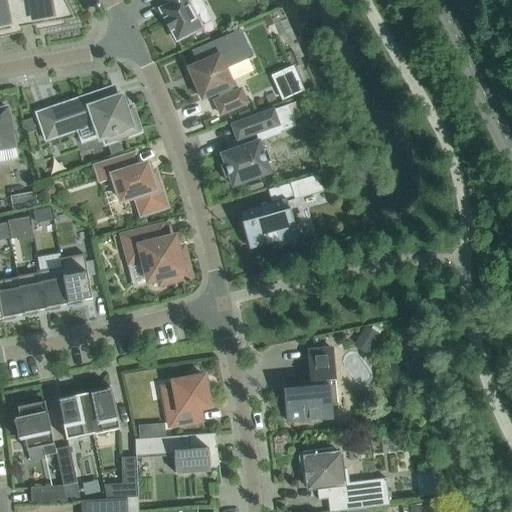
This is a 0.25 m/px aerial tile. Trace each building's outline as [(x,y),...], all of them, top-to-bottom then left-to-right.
[(0,0),(0,33),(1,38),(12,36),(12,35),(22,33),(21,29),(20,29),(15,0),(0,0)] [(15,0),(20,29),(21,29),(43,25),(44,30),(55,28),(66,26),(65,21),(74,20),(75,20),(64,0),(15,0)] [(167,0),(170,4),(159,10),(165,20),(164,21),(170,32),(171,31),(177,42),(201,28),(195,16),(204,11),(198,0),(167,0)] [(202,100),(218,93),(220,99),(215,102),(214,102),(220,115),(246,104),(240,91),(233,94),(230,88),(233,87),(233,86),(225,69),(251,57),(240,31),(193,52),(198,65),(188,69),(202,100)] [(293,68),(272,77),(282,100),(293,96),(304,92),(293,68)] [(112,90),(38,115),(47,140),(76,129),(82,146),(104,138),(110,155),(122,151),(118,140),(139,132),(131,108),(125,110),(122,102),(117,104),(115,99),(112,90)] [(224,164),(220,166),(224,180),(229,178),(231,183),(233,187),(241,184),(262,177),(262,176),(270,174),(268,169),(267,165),(271,163),(266,149),(262,151),(259,142),(282,134),(281,132),(296,127),(288,105),(232,126),(237,141),(239,140),(242,148),(229,152),(229,153),(221,155),(223,160),(224,164)] [(0,150),(15,147),(14,144),(18,143),(15,130),(11,131),(7,109),(4,110),(3,106),(0,106),(0,150)] [(130,157),(96,168),(100,182),(113,178),(121,202),(135,197),(141,215),(166,207),(156,177),(151,179),(146,165),(134,169),(130,157)] [(318,176),(289,184),(294,201),(323,192),(318,176)] [(34,194),(22,197),(25,211),(37,208),(34,194)] [(286,200),(285,200),(240,213),(243,223),(242,224),(249,250),(278,242),(279,248),(299,242),(290,210),(289,210),(286,200)] [(13,222),(15,232),(30,230),(28,220),(13,222)] [(158,279),(160,285),(190,278),(183,248),(177,250),(174,238),(164,240),(161,227),(122,236),(129,264),(143,261),(148,282),(158,279)] [(60,259),(61,268),(62,268),(68,305),(68,308),(82,305),(82,301),(92,300),(88,279),(85,262),(84,255),(60,259)] [(92,261),(85,262),(88,279),(95,277),(92,261)] [(39,272),(39,273),(40,273),(46,310),(45,310),(46,313),(60,310),(59,306),(68,305),(62,268),(61,268),(39,272)] [(16,277),(17,278),(24,315),(23,315),(24,318),(38,315),(37,311),(45,310),(46,310),(40,273),(39,273),(16,277)] [(17,278),(0,281),(0,309),(2,320),(1,320),(1,323),(16,320),(15,316),(23,315),(24,315),(17,278)] [(337,406),(332,350),(308,352),(311,387),(284,390),(287,423),(308,421),(308,425),(321,423),(321,420),(332,419),(331,407),(337,406)] [(204,380),(204,377),(198,378),(198,375),(188,377),(189,380),(173,383),(175,397),(164,399),(169,427),(201,421),(199,410),(210,408),(206,389),(209,389),(207,379),(204,380)] [(111,389),(83,395),(92,435),(120,429),(111,389)] [(92,435),(83,395),(57,400),(66,441),(92,435)] [(15,421),(13,422),(14,423),(15,426),(16,428),(16,430),(17,433),(17,436),(18,438),(18,441),(19,440),(19,439),(23,438),(26,451),(42,448),(44,457),(56,454),(55,450),(44,402),(38,404),(37,400),(16,404),(20,420),(15,421)] [(135,457),(136,456),(174,454),(175,474),(210,472),(210,470),(218,469),(220,487),(221,487),(215,434),(134,440),(135,457)] [(55,450),(56,454),(63,487),(77,484),(69,447),(55,450)] [(328,500),(329,511),(344,511),(389,506),(386,479),(349,484),(347,469),(342,470),(340,454),(332,449),(303,452),(302,453),(301,453),(300,454),(299,455),(299,456),(298,457),(298,458),(300,475),(306,474),(308,490),(317,489),(318,501),(328,500)] [(127,499),(137,498),(138,498),(136,458),(121,459),(122,485),(103,486),(106,500),(127,499)] [(66,503),(63,487),(30,488),(31,504),(66,503)] [(137,511),(137,498),(127,499),(127,511),(137,511)] [(127,511),(127,499),(106,500),(80,501),(80,511),(127,511)]
